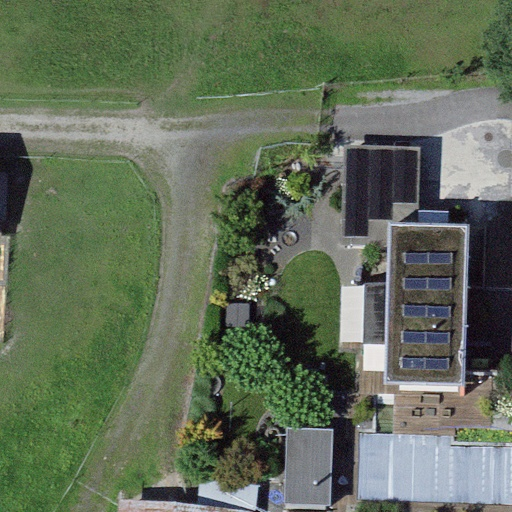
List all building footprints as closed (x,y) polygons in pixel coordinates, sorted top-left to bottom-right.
[(428,150),(352,149),(351,250),(389,250),(388,402),(465,402),(466,241),(427,240),(428,150)] [(363,251),(362,346),(385,346),(385,251),(363,251)] [(334,424),(288,424),(287,504),(332,505),(334,424)] [(511,450),(452,450),(451,498),(511,498),(511,450)] [(234,511),(133,502),(132,511),(234,511)]
